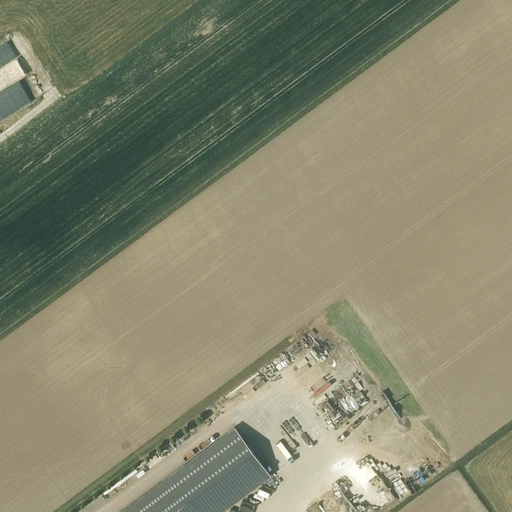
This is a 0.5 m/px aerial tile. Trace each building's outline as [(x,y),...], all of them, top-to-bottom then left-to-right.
[(0,46),(0,69),(20,58),(16,52),(27,45),(21,35),(0,46)] [(30,74),(4,88),(15,109),(42,95),(30,74)] [(290,370),(296,373),(300,366),(294,363),(290,370)] [(278,389),(288,380),(285,376),(275,385),(278,389)] [(360,392),(356,397),(351,392),(341,403),(350,412),(365,397),(360,392)] [(340,413),(326,400),(320,406),(338,423),(341,420),(338,416),(340,413)] [(169,475),(196,511),(220,511),(269,476),(233,428),(169,475)] [(196,511),(169,475),(119,511),(196,511)]
